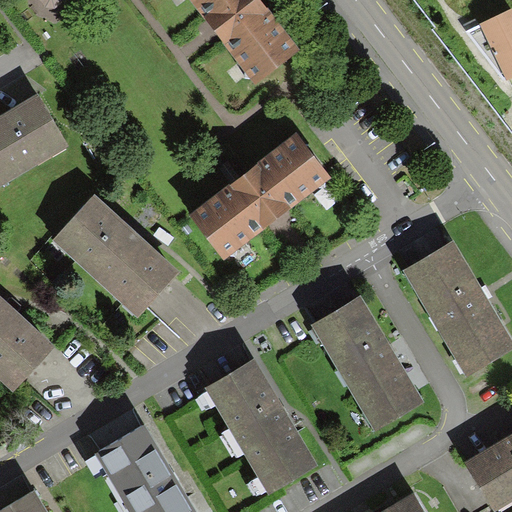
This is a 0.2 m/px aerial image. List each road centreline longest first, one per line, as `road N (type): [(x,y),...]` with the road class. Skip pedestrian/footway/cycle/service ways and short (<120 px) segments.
road 1 (residential): [(0,470),(366,251)]
road 2 (residential): [(325,511),(447,440),(452,393),(366,251)]
road 3 (primary): [(489,177),(355,0)]
road 4 (residential): [(366,251),(489,177)]
